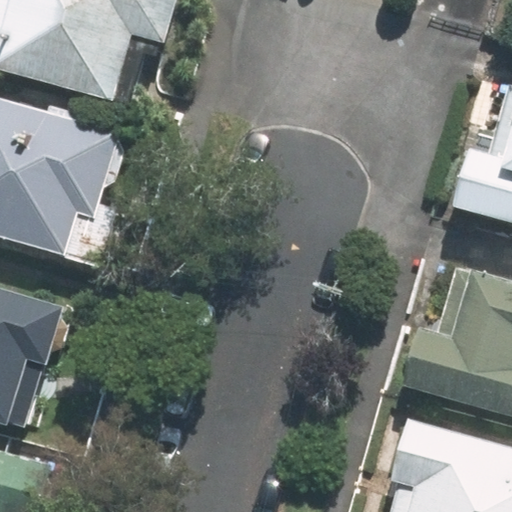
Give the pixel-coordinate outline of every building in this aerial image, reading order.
[(0,0),(0,64),(135,101),(153,33),(183,40),(193,0),(0,0)] [(0,230),(101,259),(121,189),(130,191),(149,124),(69,101),(66,110),(0,90),(0,230)] [(511,145),(510,150),(497,146),(480,204),(494,208),(511,213),(511,145)] [(443,326),(426,382),(511,407),(511,272),(493,267),(492,272),(477,268),(458,330),(443,326)] [(63,298),(0,280),(0,411),(29,420),(46,358),(69,364),(86,305),(63,298)] [(511,511),(511,439),(431,417),(414,479),(416,480),(406,511),(511,511)] [(56,511),(71,463),(0,442),(0,511),(56,511)]
